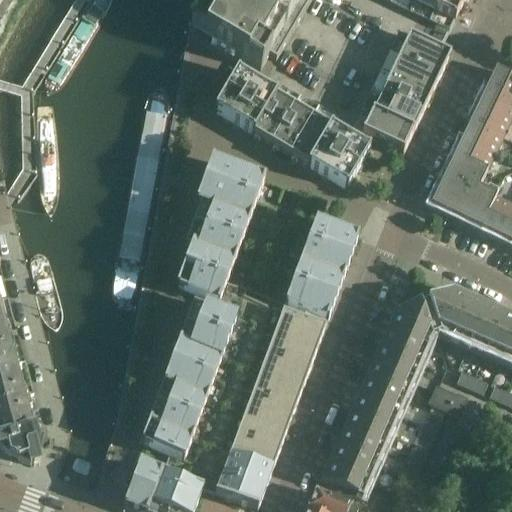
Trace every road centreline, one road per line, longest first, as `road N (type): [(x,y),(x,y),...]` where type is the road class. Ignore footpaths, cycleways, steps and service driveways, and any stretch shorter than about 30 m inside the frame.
road 1 (residential): [(277,511),(391,232)]
road 2 (residential): [(391,232),(484,32)]
road 3 (residential): [(0,225),(59,432)]
road 4 (residential): [(511,291),(391,232)]
